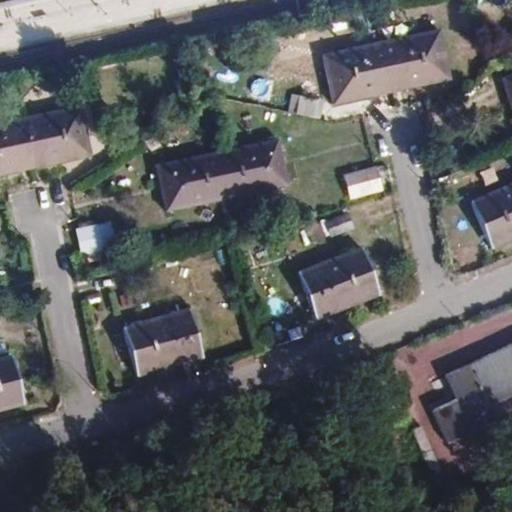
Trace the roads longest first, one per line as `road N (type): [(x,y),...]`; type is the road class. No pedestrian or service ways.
road 1 (residential): [(83,413),(362,336),(440,305)]
road 2 (residential): [(83,413),(39,189)]
road 3 (residential): [(440,305),(394,117)]
